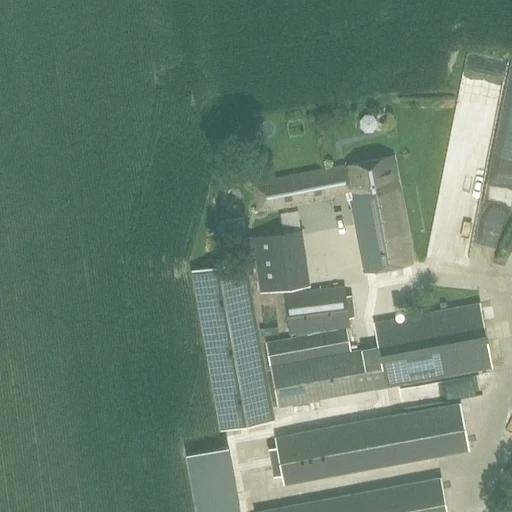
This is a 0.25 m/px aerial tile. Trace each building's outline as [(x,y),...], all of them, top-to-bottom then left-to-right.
[(458,121),(443,187),(482,196),(497,130),(458,121)] [(270,204),(270,207),(349,193),(397,185),(392,156),(253,180),(258,206),(270,204)] [(411,264),(397,185),(349,193),(363,273),(411,264)] [(470,262),(476,218),(440,214),(435,248),(457,251),(455,261),(470,262)] [(301,230),(253,236),(260,292),(308,286),(301,230)] [(191,269),(221,428),(272,418),(243,259),(191,269)] [(289,334),(349,326),(344,286),(284,294),(289,334)] [(373,323),(378,346),(385,387),(491,368),(479,303),(373,323)] [(385,387),(378,346),(269,366),(277,407),(385,387)] [(467,448),(459,403),(275,438),(283,482),(467,448)] [(235,474),(240,490),(258,485),(254,469),(235,474)] [(445,511),(439,479),(260,511),(445,511)]
